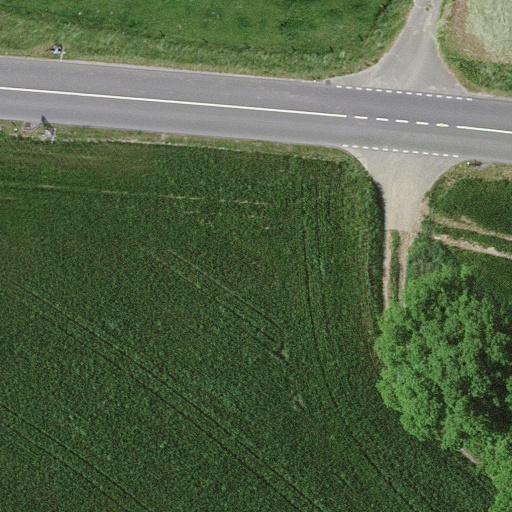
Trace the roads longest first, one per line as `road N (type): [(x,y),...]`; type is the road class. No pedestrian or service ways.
road 1 (tertiary): [(0,91),(511,135)]
road 2 (track): [(511,486),(455,432),(400,314),(401,126)]
road 3 (track): [(433,0),(401,126)]
